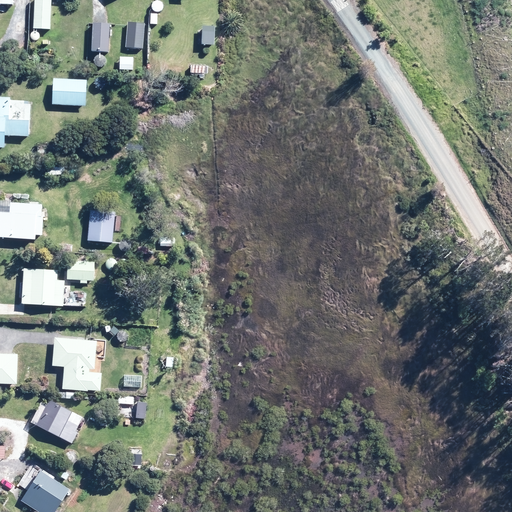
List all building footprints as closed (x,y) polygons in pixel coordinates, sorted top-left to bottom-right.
[(34,0),(34,28),(51,29),(51,0),(34,0)] [(145,23),(116,20),(114,46),(143,48),(145,23)] [(111,25),(94,24),(92,53),(109,54),(111,25)] [(215,27),(203,27),(202,46),(214,47),(215,27)] [(208,65),(191,65),(191,73),(208,73),(208,65)] [(86,80),(54,78),(52,104),(85,106),(86,80)] [(0,149),(4,149),(5,137),(5,136),(28,137),(29,121),(9,120),(10,102),(10,98),(0,97),(0,149)] [(60,142),(38,143),(39,156),(60,155),(60,142)] [(65,169),(49,168),(49,177),(65,178),(65,169)] [(28,205),(10,203),(10,201),(0,200),(0,237),(35,240),(35,235),(42,236),(43,217),(41,217),(41,205),(39,205),(39,203),(29,202),(28,205)] [(91,210),(88,240),(112,242),(115,212),(91,210)] [(73,243),(59,242),(59,250),(73,251),(73,243)] [(67,280),(93,281),(94,262),(68,261),(67,280)] [(31,269),(28,304),(55,306),(57,270),(31,269)] [(52,366),(65,367),(63,389),(88,391),(88,390),(100,391),(102,374),(89,372),(89,369),(94,369),(97,341),(55,337),(52,366)] [(18,354),(0,353),(0,382),(17,383),(18,354)] [(124,386),(141,386),(141,375),(124,374),(124,386)] [(115,406),(131,407),(132,399),(116,398),(115,406)] [(72,443),(77,432),(75,431),(78,426),(67,420),(72,411),(49,400),(37,426),(72,443)] [(137,401),(136,417),(145,418),(146,402),(137,401)] [(69,489),(40,470),(37,476),(35,475),(26,489),(28,490),(21,501),(38,511),(72,511),(66,507),(66,506),(61,503),(69,489)] [(103,511),(104,511),(89,498),(80,508),(84,511),(103,511)]
